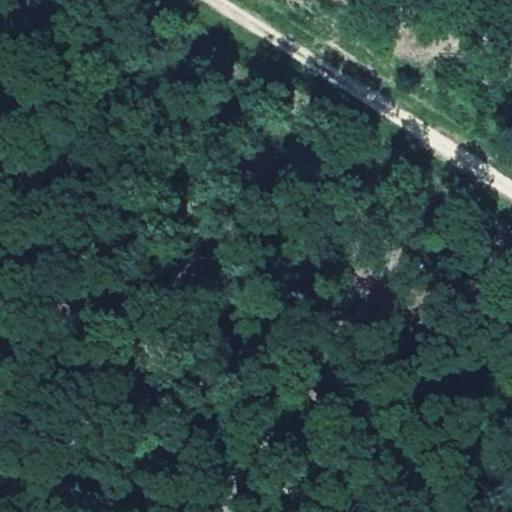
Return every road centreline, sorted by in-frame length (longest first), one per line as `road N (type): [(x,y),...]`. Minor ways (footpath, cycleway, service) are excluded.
road 1 (track): [(419,0),(0,220)]
road 2 (track): [(511,189),(217,0)]
